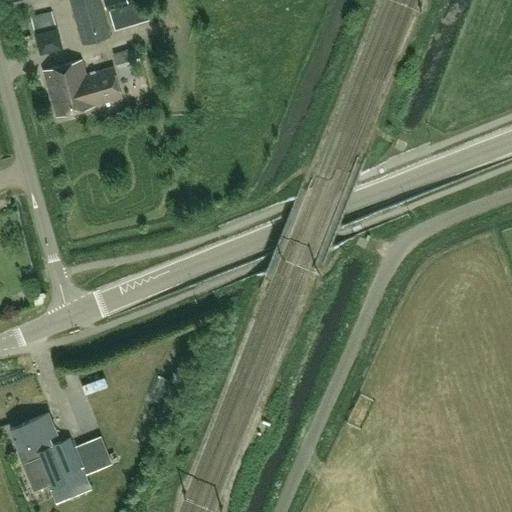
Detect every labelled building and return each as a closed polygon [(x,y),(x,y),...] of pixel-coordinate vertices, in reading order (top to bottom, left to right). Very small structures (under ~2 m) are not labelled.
[(99,0),(70,0),(83,44),(110,36),(99,0)] [(102,0),(106,10),(128,3),(127,0),(102,0)] [(114,30),(151,20),(145,1),(109,11),(114,30)] [(58,29),(57,29),(52,10),(31,16),(36,34),(40,53),(62,48),(58,29)] [(121,64),(138,58),(134,43),(110,50),(114,61),(119,59),(121,64)] [(93,104),(85,75),(80,59),(43,70),(56,115),(94,104),(93,104)] [(85,75),(93,104),(121,97),(112,67),(85,75)] [(55,433),(46,412),(8,428),(33,487),(47,482),(49,488),(82,475),(67,438),(50,445),(46,437),(55,433)]
